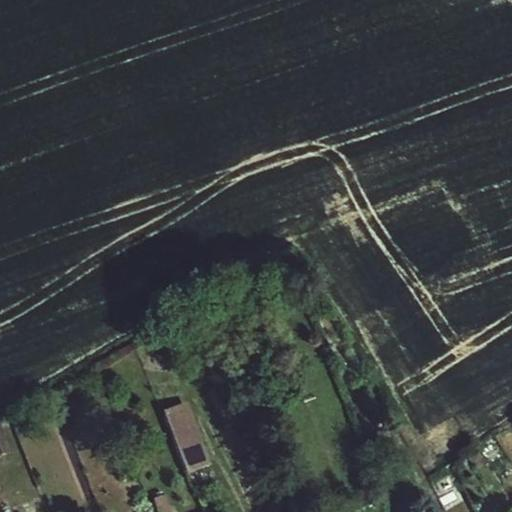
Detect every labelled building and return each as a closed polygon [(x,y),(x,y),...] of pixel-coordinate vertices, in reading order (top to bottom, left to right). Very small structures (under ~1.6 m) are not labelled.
[(259,308),(243,322),(252,332),(268,319),(259,308)] [(185,404),(161,414),(185,477),(209,467),(185,404)] [(0,427),(0,456),(10,453),(0,427)] [(476,453),(465,459),(469,467),(480,461),(476,453)] [(445,474),(431,482),(437,493),(451,485),(445,474)] [(401,492),(387,498),(392,509),(405,503),(401,492)] [(168,511),(163,497),(151,501),(155,511),(168,511)] [(148,511),(145,503),(133,508),(134,511),(148,511)]
